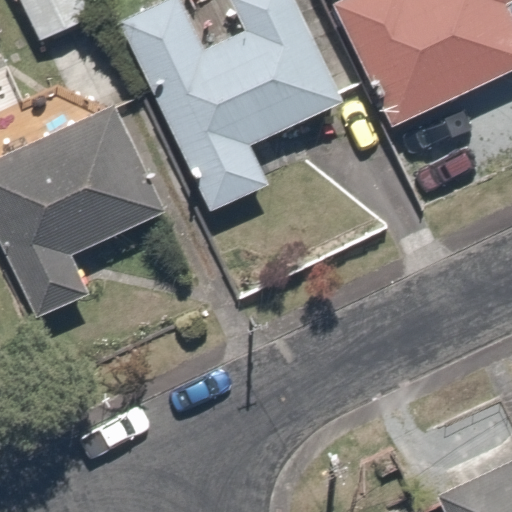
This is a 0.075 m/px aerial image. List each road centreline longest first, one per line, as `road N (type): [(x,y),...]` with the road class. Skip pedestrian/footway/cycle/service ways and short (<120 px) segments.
road 1 (residential): [(511,285),(148,460)]
road 2 (residential): [(148,460),(37,511)]
